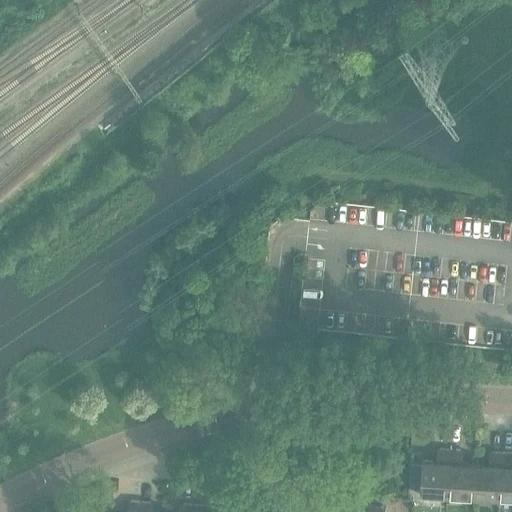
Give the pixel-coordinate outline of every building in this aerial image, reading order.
[(324,199),(309,218),(271,214),(259,317),(288,320),(295,251),(305,252),(298,325),(511,348),(511,227),(511,220),(324,199)] [(448,494),(451,450),(438,449),(437,461),(423,460),(421,493),(448,494)] [(462,462),(463,450),(451,450),(448,494),(474,496),(476,463),(462,462)] [(500,498),(502,453),(490,452),(489,464),(476,463),(474,496),(500,498)] [(511,453),(502,453),(500,498),(511,498),(511,453)] [(140,511),(142,502),(129,501),(128,511),(140,511)] [(152,511),(153,503),(142,502),(140,511),(152,511)]
